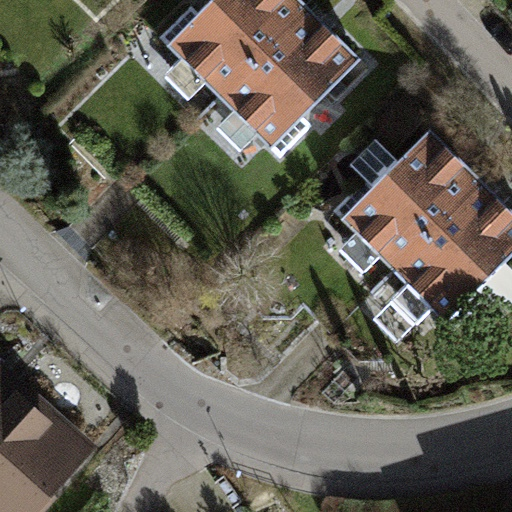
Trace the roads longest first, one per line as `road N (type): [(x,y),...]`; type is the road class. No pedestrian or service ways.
road 1 (residential): [(199,402),(316,446),(428,451),(511,429)]
road 2 (residential): [(0,238),(41,283),(199,402)]
road 3 (unclassified): [(143,511),(199,402)]
